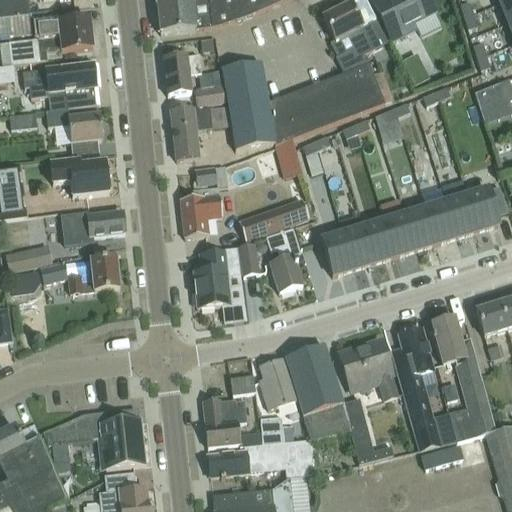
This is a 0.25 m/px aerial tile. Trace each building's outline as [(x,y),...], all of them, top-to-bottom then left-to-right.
[(0,0),(0,21),(29,18),(28,2),(21,3),(20,0),(0,0)] [(216,5),(231,0),(155,0),(157,12),(216,5)] [(231,0),(216,5),(157,12),(160,38),(195,34),(219,30),(254,18),(295,0),(231,0)] [(389,0),(373,8),(391,44),(415,32),(412,27),(435,16),(426,0),(389,0)] [(511,26),(511,2),(499,7),(507,28),(511,26)] [(469,6),(459,9),(463,22),(473,19),(469,6)] [(335,61),(344,79),(366,68),(363,60),(373,53),(359,26),(350,8),(322,22),(341,58),(335,61)] [(0,39),(11,38),(30,36),(30,33),(31,32),(29,18),(0,21),(0,39)] [(473,19),(463,22),(467,34),(477,31),(473,19)] [(91,53),(89,24),(36,29),(38,44),(0,48),(0,55),(2,70),(47,65),(46,57),(91,53)] [(168,100),(190,97),(188,79),(201,77),(200,76),(197,47),(161,51),(168,100)] [(482,47),(472,50),(476,63),(486,60),(482,47)] [(486,60),(476,63),(480,75),(490,72),(486,60)] [(261,67),(222,74),(227,106),(228,111),(232,131),(236,155),(273,149),(290,143),(384,108),(373,80),(367,68),(366,68),(344,79),(268,108),(261,67)] [(94,68),(22,77),(24,93),(29,92),(31,102),(47,100),(49,115),(67,113),(96,110),(94,92),(96,92),(94,68)] [(0,87),(15,86),(13,70),(2,71),(0,71),(0,87)] [(424,73),(408,81),(413,91),(428,83),(424,73)] [(214,91),(193,95),(196,111),(216,108),(227,106),(222,74),(220,74),(212,76),(214,91)] [(381,76),(373,80),(384,108),(393,105),(381,76)] [(511,94),(508,84),(474,97),(481,115),(511,103),(511,94)] [(446,92),(434,97),(438,106),(450,101),(446,92)] [(434,97),(421,102),(425,111),(438,106),(434,97)] [(406,108),(393,113),(397,122),(410,117),(406,108)] [(190,116),(170,118),(176,166),(196,163),(198,163),(194,133),(209,131),(210,134),(232,131),(228,111),(190,116)] [(49,115),(45,115),(47,132),(55,131),(68,130),(70,147),(70,148),(72,163),(79,162),(99,160),(97,145),(102,144),(99,118),(68,122),(67,113),(49,115)] [(393,113),(381,118),(385,127),(397,122),(393,113)] [(10,120),(11,133),(37,131),(36,117),(10,120)] [(365,124),(353,129),(357,139),(369,134),(365,124)] [(353,129),(341,135),(345,144),(357,139),(353,129)] [(407,162),(423,158),(418,137),(401,141),(407,162)] [(326,141),(314,146),(318,155),(330,150),(326,141)] [(314,146),(302,151),(306,160),(318,155),(314,146)] [(108,199),(107,192),(105,168),(79,171),(79,166),(49,169),(52,189),(70,187),(71,203),(108,199)] [(0,170),(0,224),(6,224),(6,223),(26,220),(22,193),(14,194),(13,192),(10,169),(0,170)] [(227,189),(225,170),(195,174),(196,188),(216,186),(217,191),(227,189)] [(498,191),(488,194),(496,220),(507,217),(498,191)] [(466,201),(477,236),(499,229),(496,220),(488,194),(466,201)] [(363,198),(349,203),(353,214),(366,209),(363,198)] [(219,200),(215,201),(180,205),(184,243),(207,240),(206,225),(221,223),(219,200)] [(456,242),(477,236),(466,201),(445,207),(456,242)] [(302,208),(300,205),(239,227),(245,245),(313,220),(308,206),(302,208)] [(436,249),(456,242),(445,207),(425,213),(436,249)] [(404,220),(415,255),(436,249),(425,213),(404,220)] [(92,242),(124,238),(122,217),(88,222),(87,217),(60,221),(64,251),(93,247),(92,242)] [(394,262),(415,255),(404,220),(383,226),(394,262)] [(363,233),(374,268),(394,262),(383,226),(363,233)] [(353,274),(374,268),(363,233),(342,239),(353,274)] [(300,259),(292,234),(265,242),(270,256),(277,253),(281,264),(269,267),(279,298),(302,291),(293,262),(300,259)] [(320,246),(331,281),(353,274),(342,239),(320,246)] [(253,248),(238,252),(244,281),(259,278),(253,248)] [(47,249),(5,259),(9,278),(51,268),(47,249)] [(201,276),(193,277),(197,313),(230,310),(227,281),(241,280),(239,260),(238,252),(236,253),(222,254),(223,256),(207,258),(199,258),(201,276)] [(70,298),(119,293),(115,262),(90,265),(92,281),(68,283),(70,298)] [(44,288),(66,284),(62,269),(40,273),(44,288)] [(511,304),(499,308),(507,335),(511,333),(511,304)] [(499,308),(475,316),(481,335),(483,342),(497,338),(505,335),(507,335),(499,308)] [(0,348),(12,347),(10,327),(7,313),(0,314),(0,348)] [(462,444),(484,438),(496,437),(480,380),(475,362),(470,343),(469,343),(470,346),(461,348),(454,323),(431,329),(434,339),(431,339),(432,343),(435,343),(442,370),(454,367),(466,411),(448,417),(448,418),(447,418),(449,423),(456,446),(462,444)] [(449,423),(447,418),(431,422),(419,379),(433,376),(421,334),(411,336),(409,335),(401,337),(400,339),(398,340),(408,376),(398,379),(384,332),(383,333),(392,363),(403,399),(407,417),(418,455),(456,446),(449,423)] [(378,383),(385,406),(399,402),(381,346),(339,359),(349,392),(378,383)] [(500,349),(487,353),(490,365),(503,361),(500,349)] [(324,350),(284,363),(291,382),(303,421),(311,444),(351,434),(343,407),(330,369),(324,350)] [(258,386),(265,405),(268,415),(296,405),(282,364),(259,372),(263,385),(258,386)] [(229,383),(232,402),(255,399),(253,380),(229,383)] [(454,388),(442,391),(446,406),(458,403),(454,388)] [(360,402),(343,407),(351,434),(359,469),(393,459),(391,450),(373,454),(360,402)] [(219,404),(203,406),(207,452),(227,450),(238,449),(238,451),(244,450),(262,449),(261,438),(251,439),(237,440),(235,427),(246,426),(243,407),(235,408),(234,406),(233,406),(219,406),(219,404)] [(500,415),(491,417),(494,425),(502,423),(500,415)] [(74,424),(42,438),(43,440),(48,450),(68,448),(102,444),(105,474),(124,472),(144,470),(139,425),(117,427),(116,416),(84,419),(74,424)] [(281,422),(259,424),(260,426),(261,438),(262,449),(283,447),(281,422)] [(0,511),(51,511),(62,506),(65,505),(64,504),(57,488),(44,461),(47,460),(44,452),(43,453),(38,444),(24,451),(13,430),(9,432),(0,436),(0,467),(11,488),(0,493),(0,511)] [(511,511),(511,430),(504,433),(504,434),(496,437),(484,438),(498,483),(495,488),(498,500),(503,502),(505,511),(511,511)] [(227,458),(207,460),(210,482),(211,482),(220,481),(220,484),(225,483),(225,480),(248,478),(248,477),(287,473),(288,481),(290,481),(305,480),(313,479),(309,445),(283,447),(262,449),(244,450),(245,456),(227,458)] [(98,496),(99,511),(147,511),(145,493),(136,494),(133,477),(103,481),(105,496),(98,496)] [(293,511),(290,485),(286,484),(271,494),(213,500),(213,511),(293,511)]
